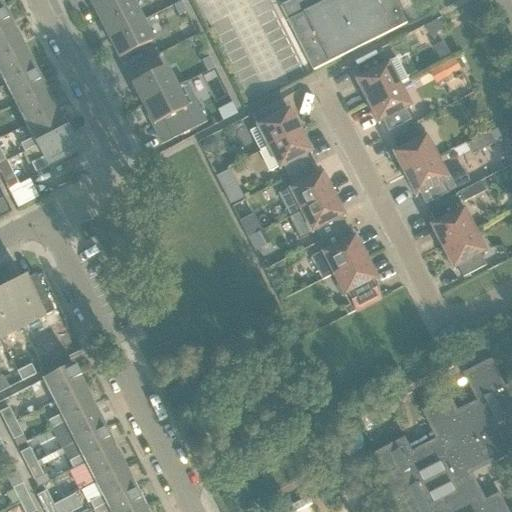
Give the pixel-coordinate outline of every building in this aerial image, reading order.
[(89,0),(99,19),(131,3),(136,1),(135,0),(89,0)] [(392,0),(325,0),(307,10),(301,0),(294,0),(280,7),(279,6),(278,6),(311,71),(404,23),(392,0)] [(178,17),(185,13),(187,12),(181,1),(173,6),(178,17)] [(109,39),(141,22),(131,3),(99,19),(109,39)] [(0,34),(14,28),(3,7),(0,8),(0,34)] [(437,21),(425,27),(431,37),(442,31),(437,21)] [(141,22),(109,39),(119,59),(151,42),(141,22)] [(0,60),(24,48),(14,28),(0,34),(0,60)] [(0,60),(0,75),(5,85),(35,69),(24,48),(0,60)] [(365,101),(397,85),(407,80),(397,58),(386,64),(386,62),(384,63),(385,64),(382,66),(376,55),(353,67),(359,78),(355,80),(355,78),(354,79),(365,101)] [(207,72),(213,69),(215,68),(209,57),(208,58),(201,61),(207,72)] [(454,61),(447,65),(453,76),(460,72),(454,61)] [(45,90),(35,69),(5,85),(15,105),(45,90)] [(165,69),(132,85),(142,105),(175,89),(165,69)] [(142,105),(152,125),(164,119),(174,139),(206,123),(186,83),(175,89),(142,105)] [(402,95),(397,85),(365,101),(377,124),(378,124),(377,122),(381,120),(387,131),(409,120),(403,108),(407,106),(408,108),(409,107),(408,106),(410,105),(404,94),(402,95)] [(56,110),(45,90),(15,105),(26,126),(56,110)] [(299,131),(287,108),(286,109),(287,110),(283,112),(277,101),(254,113),(260,124),(257,126),(256,124),(255,125),(256,129),(250,132),(259,151),(299,131)] [(20,145),(24,153),(66,131),(56,110),(26,126),(32,139),(20,145)] [(424,137),(423,135),(422,135),(423,137),(419,139),(414,128),(391,140),(397,151),(393,153),(392,151),(391,152),(403,174),(435,158),(430,148),(432,147),(426,136),(424,137)] [(35,174),(47,168),(77,152),(66,131),(24,153),(35,174)] [(278,170),(279,170),(278,168),(282,166),(287,177),(310,165),(305,154),(308,152),(309,154),(310,153),(299,131),(259,151),(270,172),(277,168),(278,170)] [(488,133),(477,138),(482,149),(493,143),(488,133)] [(435,158),(403,174),(415,197),(416,196),(415,195),(419,193),(424,204),(447,192),(441,181),(445,179),(446,181),(447,180),(446,178),(448,178),(442,166),(440,167),(435,158)] [(18,186),(8,165),(0,168),(0,172),(9,191),(18,186)] [(287,188),(299,211),(332,194),(320,172),(319,172),(320,174),(316,176),(310,165),(287,177),(293,187),(289,189),(289,188),(287,188)] [(470,188),(459,193),(463,203),(475,198),(470,188)] [(315,229),(320,240),(343,228),(338,218),(341,216),(342,217),(343,217),(332,194),(299,211),(300,213),(294,216),(305,237),(312,233),(311,231),(315,229)] [(429,224),(441,247),(473,230),(468,220),(470,220),(464,208),(462,209),(461,207),(460,208),(461,210),(457,212),(451,201),(429,212),(434,223),(431,225),(430,224),(429,224)] [(321,280),(332,274),(364,258),(353,235),(352,236),(352,237),(349,239),(343,228),(320,240),(321,242),(316,244),(321,253),(311,258),(321,280)] [(452,269),(453,269),(452,267),(456,265),(462,276),(484,265),(479,254),(482,252),(483,253),(484,253),(484,251),(485,250),(479,239),(478,240),(473,230),(441,247),(452,269)] [(335,285),(341,296),(343,295),(344,297),(345,296),(344,295),(348,293),(353,302),(343,308),(346,315),(379,298),(370,281),(374,279),(375,281),(376,280),(364,258),(332,274),(337,284),(335,285)] [(2,288),(22,328),(54,312),(35,275),(14,286),(13,282),(2,288)] [(0,337),(1,339),(22,328),(2,288),(0,288),(0,337)] [(509,511),(500,494),(486,501),(469,468),(496,455),(499,462),(511,455),(511,385),(507,388),(492,360),(463,375),(477,403),(459,412),(452,398),(423,413),(437,441),(413,453),(406,439),(368,459),(382,486),(390,482),(397,495),(389,499),(395,511),(509,511)] [(42,381),(53,401),(83,386),(72,365),(42,381)] [(27,367),(17,373),(21,382),(32,376),(27,367)] [(53,401),(60,415),(60,416),(48,421),(52,428),(63,422),(94,407),(83,386),(53,401)] [(104,428),(94,407),(63,422),(74,443),(104,428)] [(11,411),(1,416),(7,427),(16,422),(11,411)] [(7,427),(12,438),(21,433),(16,422),(7,427)] [(115,448),(104,428),(74,443),(81,456),(69,462),(73,469),(84,463),(115,448)] [(0,448),(0,461),(8,458),(3,447),(0,448)] [(125,469),(115,448),(84,463),(95,484),(125,469)] [(31,452),(22,456),(27,467),(36,463),(31,452)] [(27,467),(32,478),(42,473),(36,463),(27,467)] [(135,489),(125,469),(95,484),(101,497),(90,503),(94,510),(105,504),(135,489)] [(24,487),(14,492),(20,503),(29,498),(24,487)] [(140,511),(146,509),(135,489),(105,504),(108,511),(140,511)] [(38,499),(44,510),(53,505),(48,495),(38,499)] [(71,497),(53,506),(56,511),(75,511),(78,511),(71,497)] [(20,503),(24,511),(28,511),(34,509),(29,498),(20,503)] [(307,498),(289,507),(292,511),(296,511),(310,505),(307,498)]
